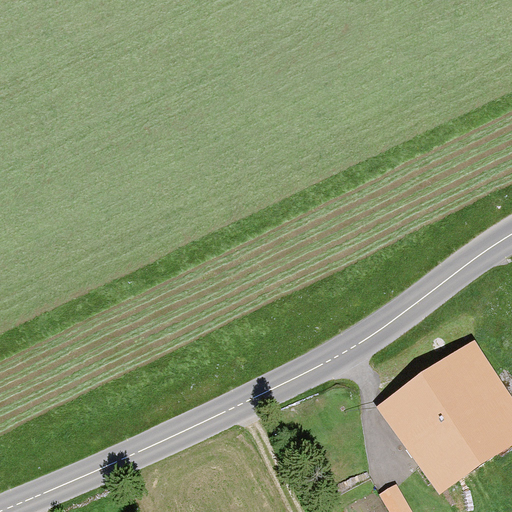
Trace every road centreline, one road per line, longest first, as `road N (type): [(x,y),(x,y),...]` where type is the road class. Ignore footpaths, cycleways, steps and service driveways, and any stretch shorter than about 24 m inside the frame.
road 1 (tertiary): [(511,233),(350,349),(0,510)]
road 2 (track): [(296,511),(241,403)]
